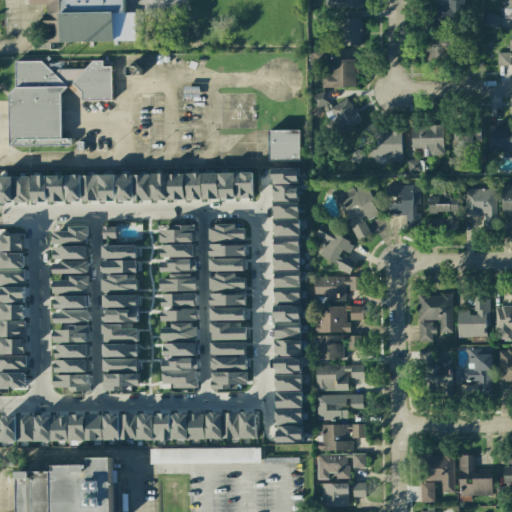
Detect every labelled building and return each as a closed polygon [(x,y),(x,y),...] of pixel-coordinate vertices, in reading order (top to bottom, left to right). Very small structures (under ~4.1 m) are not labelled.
[(45,43),(135,40),(134,12),(124,12),(123,0),(29,0),(30,5),(44,4),(45,43)] [(325,0),(326,8),(363,7),(362,0),(325,0)] [(430,28),(462,28),(462,0),(446,0),(446,7),(430,6),(430,28)] [(361,46),(362,19),(340,18),(339,45),(361,46)] [(426,62),(448,61),(447,51),(459,51),(459,34),(425,35),(426,62)] [(511,59),(511,40),(509,41),(509,53),(498,53),(498,66),(511,65),(511,59)] [(308,52),(309,65),(325,64),(325,51),(308,52)] [(356,87),(355,59),(330,60),(331,76),(322,76),(322,88),(356,87)] [(12,145),(71,145),(71,138),(62,138),(62,89),(73,89),(73,91),(82,91),(82,100),(112,100),(112,67),(103,66),(103,61),(88,60),(88,66),(12,65),(12,145)] [(315,108),(329,104),(325,91),(311,95),(315,108)] [(362,122),(348,98),(330,107),(335,116),(330,119),(339,135),(362,122)] [(511,152),(511,129),(511,124),(489,124),(489,152),(511,152)] [(411,126),(412,149),(420,149),(420,156),(444,156),(443,126),(411,126)] [(451,129),(452,149),(481,148),(480,128),(451,129)] [(301,160),(300,130),(269,131),(270,160),(301,160)] [(371,156),(389,156),(389,162),(402,162),(401,131),(370,131),(371,156)] [(408,172),(420,171),(419,159),(407,160),(408,172)] [(298,168),(273,168),(273,184),(299,184),(298,168)] [(31,176),(32,202),(64,202),(64,201),(117,200),(254,199),(254,173),(31,176)] [(30,176),(13,176),(14,202),(31,202),(30,176)] [(357,240),(371,234),(365,221),(380,215),(366,183),(338,195),(357,240)] [(273,219),(299,218),(299,201),(299,185),(273,185),(273,219)] [(386,185),(386,197),(401,197),(401,203),(388,204),(388,216),(406,216),(406,226),(420,226),(420,213),(419,213),(419,185),(386,185)] [(501,217),(511,216),(511,185),(502,186),(501,217)] [(496,188),(465,189),(465,216),(486,215),(486,225),(497,225),(496,188)] [(458,212),(457,196),(428,196),(429,212),(458,212)] [(300,220),(274,220),(274,236),(300,236),(300,220)] [(195,242),(195,225),(176,225),(176,229),(160,230),(160,242),(195,242)] [(209,256),(245,256),(245,228),(236,228),(236,225),(210,225),(209,243),(209,256)] [(103,238),(116,238),(117,226),(103,226),(103,238)] [(318,256),(350,273),(357,261),(347,256),(354,243),(321,226),(316,235),(326,241),(318,256)] [(300,270),(300,237),(274,237),(274,254),(273,254),(274,270),(300,270)] [(161,257),(195,256),(195,244),(161,245),(161,257)] [(88,259),(87,245),(53,246),(54,260),(88,259)] [(0,268),(24,269),(24,253),(0,252),(0,268)] [(210,271),(245,271),(246,259),(210,258),(210,271)] [(161,272),(196,272),(196,260),(161,260),(161,272)] [(275,272),(275,287),(300,287),(300,271),(275,272)] [(161,278),(161,291),(197,291),(197,274),(169,275),(169,278),(161,278)] [(210,320),(247,320),(246,293),(246,277),(237,277),(237,274),(210,275),(210,293),(210,320)] [(364,277),(315,276),(315,295),(331,296),(331,301),(346,301),(346,290),(363,290),(364,277)] [(300,302),(300,288),(275,289),(275,302),(300,302)] [(162,321),(197,321),(197,307),(197,294),(162,293),(162,308),(162,321)] [(452,294),(418,295),(418,342),(433,341),(433,320),(439,320),(439,333),(452,333),(452,294)] [(457,311),(458,337),(489,337),(488,295),(474,295),(474,311),(457,311)] [(301,322),(301,306),(275,306),(275,322),(301,322)] [(316,332),(350,332),(350,322),(346,322),(346,306),(320,307),(320,324),(315,324),(316,332)] [(364,320),(363,306),(350,306),(350,320),(364,320)] [(0,353),(25,354),(26,321),(0,320),(0,353)] [(172,324),(172,328),(162,328),(162,339),(198,339),(198,323),(172,324)] [(247,327),(232,327),(232,323),(211,323),(211,340),(246,340),(247,327)] [(276,323),(276,373),(302,373),(302,357),(302,340),(301,340),(301,323),(276,323)] [(344,359),(343,336),(319,336),(319,359),(344,359)] [(362,349),(362,336),(348,336),(348,349),(362,349)] [(246,342),(211,342),(211,355),(246,355),(246,342)] [(164,355),(198,355),(197,343),(163,343),(164,355)] [(137,344),(105,344),(105,354),(137,354),(137,344)] [(511,381),(511,350),(498,350),(498,382),(511,381)] [(490,354),(470,354),(470,367),(461,367),(461,381),(478,381),(478,395),(491,395),(490,354)] [(1,355),(0,369),(26,370),(27,356),(1,355)] [(237,389),(237,384),(247,384),(246,357),(211,358),(212,389),(237,389)] [(198,388),(197,358),(163,358),(163,384),(174,384),(174,388),(198,388)] [(55,360),(56,373),(88,372),(88,359),(55,360)] [(451,359),(429,360),(430,386),(452,386),(451,359)] [(348,391),(348,379),(364,379),(364,365),(317,364),(316,390),(348,391)] [(0,373),(0,389),(26,389),(26,372),(0,372),(0,373)] [(140,386),(140,373),(105,374),(106,391),(124,391),(124,387),(140,386)] [(302,390),(302,375),(276,375),(276,391),(302,390)] [(276,391),(276,408),(303,409),(303,392),(276,391)] [(363,394),(317,395),(317,420),(348,420),(347,409),(363,408),(363,394)] [(302,409),(276,409),(276,424),(303,423),(302,409)] [(223,413),(207,413),(207,439),(257,438),(257,412),(223,413)] [(104,440),(136,440),(137,415),(104,414),(104,440)] [(138,440),(154,440),(154,414),(138,414),(138,440)] [(171,440),(171,414),(155,414),(156,440),(171,440)] [(188,414),(172,414),(173,440),(188,439),(188,414)] [(190,439),(205,439),(205,414),(189,414),(190,439)] [(365,438),(365,424),(352,425),(352,438),(365,438)] [(319,451),(352,450),(352,440),(349,441),(349,425),(318,425),(319,451)] [(277,443),(303,442),(303,426),(277,426),(277,443)] [(9,434),(9,441),(44,440),(43,433),(9,434)] [(261,462),(260,447),(151,449),(151,464),(261,462)] [(318,480),(328,479),(328,472),(336,472),(336,479),(349,479),(348,454),(317,454),(318,480)] [(366,454),(352,454),(352,468),(366,468),(366,454)] [(434,502),(434,481),(441,481),(441,493),(454,493),(454,455),(421,455),(421,502),(434,502)] [(492,495),(492,469),(474,469),(474,455),(458,455),(459,496),(492,495)] [(108,459),(108,511),(15,511),(15,474),(51,473),(51,467),(87,466),(87,460),(108,459)] [(323,483),(322,507),(348,507),(349,483),(323,483)] [(366,483),(353,483),(353,497),(366,497),(366,483)]
